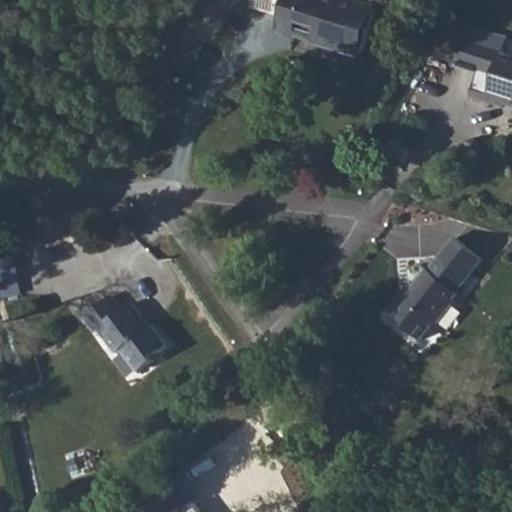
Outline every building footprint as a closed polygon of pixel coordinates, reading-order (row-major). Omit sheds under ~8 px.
[(347,49),(363,54),(376,9),(346,0),(286,0),(282,17),(298,22),(296,30),(328,40),(326,45),(347,51),(347,49)] [(292,42),(294,37),(312,43),(312,44),(362,60),(363,54),(347,49),(347,51),(326,45),(328,40),(296,30),(298,22),(282,17),(277,31),(292,42)] [(506,97),(511,99),(511,57),(503,54),(504,49),(486,43),(470,96),(503,107),(504,104),(506,97)] [(434,326),(438,321),(435,319),(449,301),(452,304),(456,299),(460,294),(459,293),(484,260),(456,237),(429,270),(429,269),(415,286),(407,297),(403,294),(390,311),(409,326),(407,329),(423,341),(434,326)] [(0,245),(0,259),(16,256),(13,243),(0,245)] [(0,259),(0,273),(2,283),(21,280),(16,256),(0,259)] [(23,293),(21,280),(2,283),(5,297),(23,293)] [(407,297),(415,286),(411,284),(403,294),(407,297)] [(113,296),(85,317),(97,333),(100,330),(118,354),(123,350),(141,372),(156,361),(155,359),(169,347),(153,326),(148,329),(142,321),(145,318),(134,303),(124,310),(113,296)] [(456,299),(452,304),(464,314),(468,309),(456,299)] [(438,321),(434,326),(447,336),(451,331),(438,321)]
